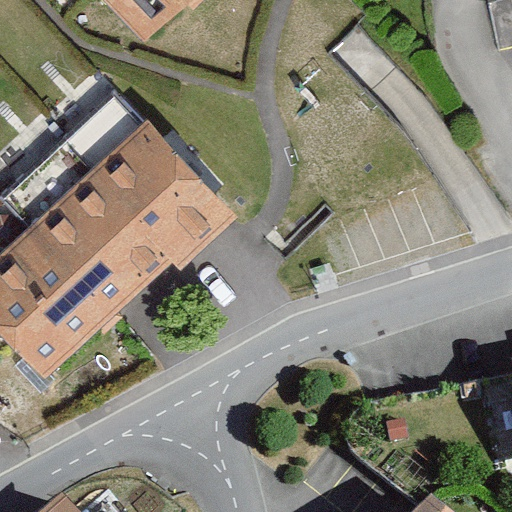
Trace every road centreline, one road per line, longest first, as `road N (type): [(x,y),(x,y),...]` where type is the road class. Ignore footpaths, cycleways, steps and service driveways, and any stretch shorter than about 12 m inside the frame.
road 1 (residential): [(182,402),(306,337),(511,270)]
road 2 (residential): [(3,511),(182,402)]
road 3 (residential): [(182,402),(233,511)]
